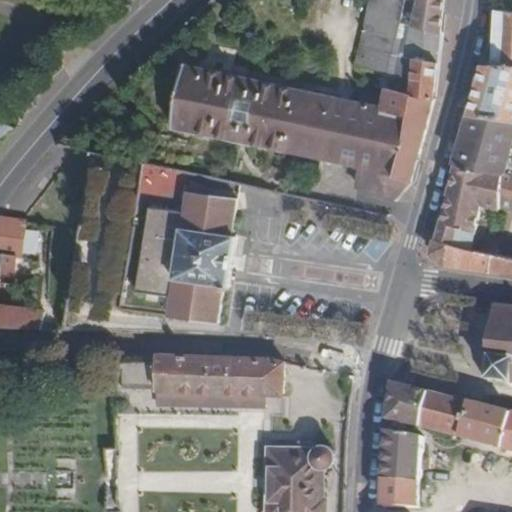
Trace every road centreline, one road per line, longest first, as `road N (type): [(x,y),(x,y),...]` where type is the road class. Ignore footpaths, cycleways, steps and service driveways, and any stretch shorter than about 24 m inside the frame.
road 1 (tertiary): [(474,0),(403,277)]
road 2 (secondary): [(173,0),(94,74),(0,186)]
road 3 (tertiary): [(403,277),(369,401),(361,511)]
